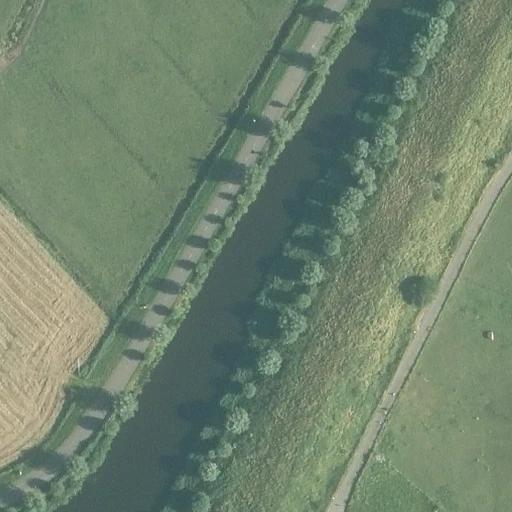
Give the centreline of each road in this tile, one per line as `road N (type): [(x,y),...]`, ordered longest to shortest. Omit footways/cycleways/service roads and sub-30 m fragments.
road 1 (tertiary): [(0,501),(35,485),(93,423),(339,0)]
road 2 (residential): [(335,511),(424,322),(511,164)]
